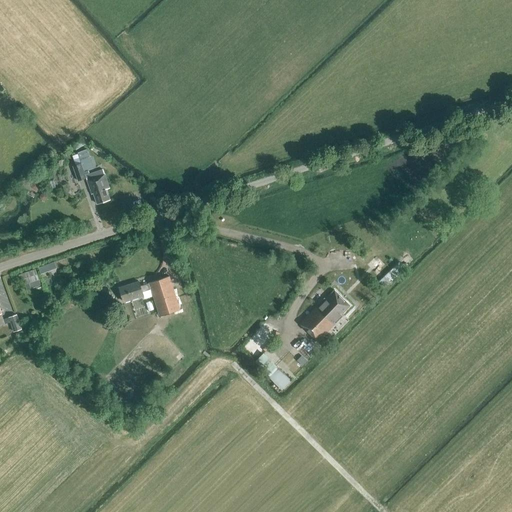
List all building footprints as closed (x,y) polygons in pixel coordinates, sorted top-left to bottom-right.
[(85,176),(84,171),(90,169),(86,159),(90,157),(87,150),(78,153),(78,154),(73,156),(76,166),(73,167),(78,181),(86,178),(92,194),(93,194),(97,204),(110,200),(106,190),(109,189),(105,174),(104,174),(103,170),(85,176)] [(41,274),(56,268),(54,263),(38,269),(41,274)] [(385,288),(401,272),(395,266),(379,282),(385,288)] [(41,286),(37,275),(35,270),(25,273),(25,274),(18,276),(22,287),(25,285),(27,291),(41,286)] [(159,317),(180,310),(169,276),(149,283),(150,286),(141,289),(139,282),(119,289),(123,302),(143,296),(142,292),(151,290),(159,317)] [(349,306),(334,291),(327,299),(326,297),(299,324),(317,341),(343,315),(350,308),(349,306)] [(3,320),(5,324),(10,323),(13,332),(22,329),(17,315),(8,318),(3,320)] [(285,390),(295,380),(266,352),(257,362),(285,390)] [(302,366),(307,361),(302,356),(296,361),(302,366)]
